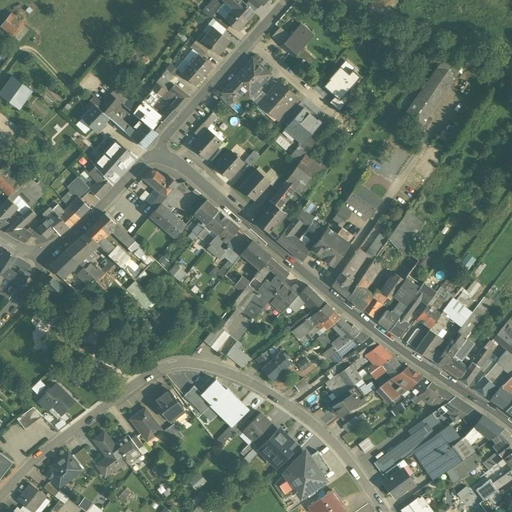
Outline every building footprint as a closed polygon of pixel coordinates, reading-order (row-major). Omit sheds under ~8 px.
[(241,0),(240,0),(223,0),(233,9),(234,8),(241,0)] [(241,0),(234,8),(247,20),(254,12),(241,0)] [(218,3),(207,15),(221,26),(226,21),(224,19),(217,12),(222,7),(218,3)] [(247,20),(234,8),(233,9),(224,19),(226,21),(238,31),(247,20)] [(11,15),(0,27),(13,38),(23,26),(11,15)] [(290,36),(281,45),(282,46),(302,64),(310,55),(302,48),(314,36),(301,24),(290,36)] [(280,27),(272,37),(282,46),(281,45),(290,36),(280,27)] [(230,41),(214,28),(208,36),(203,32),(198,39),(210,49),(218,55),(230,41)] [(210,49),(198,39),(193,44),(196,46),(205,54),(210,49)] [(205,54),(196,46),(193,51),(198,55),(201,58),(205,54)] [(201,58),(198,55),(190,65),(203,77),(212,67),(201,58)] [(459,65),(445,55),(437,67),(451,77),(459,65)] [(251,60),(226,88),(234,95),(242,86),(251,95),(252,95),(258,88),(270,74),(263,68),(261,69),(251,60)] [(179,72),(170,64),(166,69),(174,76),(175,76),(179,72)] [(203,77),(190,65),(181,74),(195,86),(203,77)] [(335,97),(340,101),(345,95),(361,77),(352,70),(349,74),(340,66),(328,79),(330,79),(323,87),(335,97)] [(451,77),(437,67),(403,117),(417,127),(451,77)] [(166,69),(162,75),(169,81),(174,76),(166,69)] [(169,81),(162,75),(155,84),(156,85),(152,90),(161,97),(167,88),(170,90),(174,85),(169,81)] [(13,77),(0,93),(0,95),(18,109),(32,91),(13,77)] [(267,96),(259,105),(277,121),(297,98),(289,91),(288,93),(278,84),(267,96)] [(183,92),(174,85),(170,90),(179,97),(183,92)] [(114,88),(101,104),(112,113),(112,112),(125,97),(114,88)] [(234,95),(226,88),(225,90),(225,91),(223,94),(233,102),(235,99),(233,97),(234,95)] [(258,88),(252,95),(251,95),(249,98),(254,102),(262,92),(258,88)] [(161,97),(152,90),(143,102),(148,107),(151,109),(161,97)] [(179,97),(171,106),(178,112),(190,98),(183,92),(179,97)] [(262,92),(254,102),(259,106),(259,105),(267,96),(262,92)] [(233,102),(223,94),(219,98),(229,107),(233,102)] [(329,104),(338,112),(349,99),(345,95),(340,101),(335,97),(329,104)] [(101,104),(93,97),(90,101),(110,119),(125,132),(129,127),(112,112),(112,113),(101,104)] [(137,107),(128,99),(124,105),(132,112),(137,107)] [(143,102),(134,114),(140,119),(148,107),(143,102)] [(171,106),(167,103),(163,108),(167,111),(173,117),(178,112),(171,106)] [(110,119),(94,105),(82,118),(95,130),(97,132),(104,125),(110,119)] [(225,112),(216,105),(211,111),(220,118),(225,112)] [(151,109),(148,107),(140,119),(158,134),(173,117),(167,111),(161,118),(151,109)] [(303,109),(296,117),(296,118),(284,132),(298,144),(301,141),(301,142),(308,135),(310,132),(311,132),(319,123),(303,109)] [(144,123),(131,137),(133,139),(143,149),(157,134),(144,123)] [(203,123),(194,134),(199,138),(206,131),(208,130),(209,128),(203,123)] [(97,132),(95,130),(91,135),(98,143),(103,139),(97,132)] [(206,131),(199,138),(192,146),(207,158),(222,142),(208,130),(206,131)] [(98,143),(91,135),(86,140),(93,148),(98,143)] [(308,135),(301,142),(301,141),(298,144),(308,152),(316,142),(308,135)] [(117,141),(104,154),(123,172),(136,159),(117,141)] [(230,151),(215,167),(229,179),(243,163),(230,151)] [(254,151),(244,161),(250,167),(260,156),(254,151)] [(123,172),(104,154),(93,166),(95,168),(101,173),(112,184),(123,172)] [(324,172),(304,156),(296,167),(317,183),(324,172)] [(317,183),(296,167),(286,180),(286,181),(295,187),(307,197),(317,183)] [(101,173),(95,168),(89,173),(95,179),(101,173)] [(1,169),(0,170),(0,187),(9,196),(20,186),(1,169)] [(256,169),(239,188),(254,201),(271,183),(256,169)] [(165,180),(155,171),(152,171),(142,179),(160,194),(165,198),(170,192),(177,183),(168,176),(165,180)] [(112,184),(101,173),(95,179),(98,183),(96,185),(104,193),(112,184)] [(281,176),(272,186),(277,191),(286,180),(281,176)] [(90,191),(77,177),(67,187),(78,198),(80,200),(90,191)] [(286,181),(270,202),(272,204),(272,203),(278,208),(281,205),(295,187),(286,181)] [(104,193),(96,185),(90,191),(98,199),(104,193)] [(380,202),(356,185),(346,200),(369,217),(380,202)] [(165,198),(161,204),(167,210),(177,198),(170,192),(165,198)] [(165,198),(160,194),(155,199),(150,206),(156,210),(161,204),(165,198)] [(201,194),(190,208),(196,213),(207,201),(207,200),(201,194)] [(150,195),(145,201),(150,206),(155,199),(150,195)] [(72,203),(65,196),(61,199),(68,207),(72,203)] [(80,200),(78,198),(72,203),(68,207),(69,208),(79,219),(89,209),(80,200)] [(302,208),(301,209),(307,214),(315,204),(309,199),(307,202),(302,208)] [(218,211),(207,201),(196,213),(195,215),(202,221),(206,225),(218,211)] [(10,206),(5,202),(0,207),(0,210),(6,216),(14,206),(15,205),(14,203),(13,204),(12,204),(10,206)] [(26,210),(17,203),(15,205),(14,206),(22,214),(26,210)] [(272,204),(257,223),(269,233),(285,213),(283,211),(278,208),(272,203),(272,204)] [(156,210),(150,217),(164,230),(175,216),(167,210),(161,204),(156,210)] [(57,205),(52,210),(59,217),(64,212),(57,205)] [(344,224),(353,212),(344,206),(335,217),(344,224)] [(29,208),(24,214),(20,218),(25,223),(35,215),(29,208)] [(52,210),(49,208),(42,214),(47,220),(55,230),(59,236),(69,228),(59,217),(52,210)] [(79,219),(69,208),(64,212),(59,217),(69,228),(79,219)] [(196,213),(190,208),(185,213),(192,219),(195,215),(196,213)] [(301,209),(295,217),(301,222),(303,224),(309,216),(301,209)] [(0,226),(8,217),(6,216),(0,210),(0,226)] [(218,211),(206,225),(218,235),(230,221),(218,211)] [(423,222),(408,211),(381,249),(379,252),(373,260),(380,264),(390,271),(404,250),(405,247),(423,222)] [(105,214),(85,233),(95,243),(98,240),(110,228),(115,224),(114,222),(113,222),(105,214)] [(175,216),(164,230),(174,239),(185,226),(175,216)] [(309,216),(303,224),(305,225),(308,227),(312,221),(313,219),(309,216)] [(301,222),(295,217),(285,229),(291,235),(301,222)] [(20,218),(4,232),(17,240),(26,231),(22,227),(25,223),(20,218)] [(55,230),(47,220),(37,229),(38,229),(42,234),(46,238),(55,230)] [(195,229),(192,232),(197,236),(204,228),(206,225),(202,221),(195,229)] [(230,221),(218,235),(223,239),(227,243),(239,229),(230,221)] [(324,231),(312,221),(308,227),(305,231),(303,233),(316,242),(324,231)] [(123,230),(115,224),(110,228),(117,235),(123,230)] [(204,228),(197,236),(202,240),(208,232),(204,228)] [(337,235),(327,228),(324,231),(316,242),(311,250),(334,266),(355,237),(342,228),(337,235)] [(38,229),(32,235),(36,239),(42,234),(38,229)] [(285,229),(277,240),(286,248),(294,237),(291,235),(285,229)] [(140,246),(123,230),(117,235),(135,252),(140,246)] [(26,231),(17,240),(24,243),(32,235),(26,231)] [(85,233),(65,251),(78,264),(78,263),(81,261),(98,246),(95,243),(85,233)] [(218,235),(212,242),(217,247),(222,241),(222,240),(223,239),(218,235)] [(310,250),(294,237),(286,248),(302,262),(310,250)] [(104,246),(98,240),(95,243),(98,246),(102,249),(104,246)] [(252,240),(240,254),(260,270),(270,257),(271,256),(252,240)] [(217,247),(212,242),(209,245),(210,245),(209,247),(213,251),(217,247)] [(381,249),(374,244),(367,255),(373,260),(379,252),(381,249)] [(104,246),(102,249),(108,255),(112,251),(106,245),(104,246)] [(128,259),(120,267),(134,281),(155,260),(140,246),(135,252),(128,259)] [(112,251),(108,255),(120,267),(128,259),(116,248),(112,251)] [(239,257),(228,248),(222,255),(233,265),(239,257)] [(365,253),(358,248),(352,258),(358,263),(365,253)] [(17,258),(6,251),(0,260),(0,275),(4,278),(9,270),(17,258)] [(65,251),(50,266),(62,279),(72,270),(78,264),(65,251)] [(289,273),(270,257),(260,270),(254,278),(260,282),(269,270),(276,275),(270,283),(277,288),(282,281),(289,273)] [(352,258),(341,273),(346,277),(350,271),(352,272),(358,263),(352,258)] [(373,260),(360,280),(366,284),(380,264),(373,260)] [(87,268),(81,261),(78,263),(83,268),(85,270),(87,268)] [(78,264),(72,270),(77,275),(83,268),(78,263),(78,264)] [(180,282),(188,273),(177,263),(169,271),(180,282)] [(87,268),(85,270),(94,280),(97,282),(104,275),(98,269),(96,271),(90,265),(87,268)] [(83,268),(77,275),(88,286),(94,280),(85,270),(83,268)] [(26,282),(9,270),(4,278),(21,289),(26,282)] [(346,277),(341,273),(332,286),(347,298),(353,289),(348,285),(351,280),(346,277)] [(395,274),(381,294),(382,294),(390,300),(393,295),(404,280),(395,274)] [(249,284),(241,277),(235,285),(243,292),(248,285),(249,284)] [(62,288),(52,278),(44,286),(54,295),(59,295),(62,292),(62,288)] [(411,284),(405,279),(404,280),(393,295),(401,301),(406,295),(404,294),(411,284)] [(82,291),(78,296),(90,307),(106,291),(97,282),(94,280),(88,286),(82,291)] [(270,283),(266,280),(257,292),(258,293),(242,314),(252,322),(267,302),(277,289),(276,289),(277,288),(270,283)] [(366,284),(360,280),(356,285),(363,290),(366,284)] [(147,310),(156,301),(137,281),(127,290),(147,310)] [(277,288),(276,289),(277,289),(267,302),(281,313),(298,296),(298,295),(294,292),(290,288),(282,281),(277,288)] [(480,286),(474,281),(467,291),(473,296),(480,286)] [(436,292),(423,283),(419,289),(414,295),(420,300),(427,305),(436,292)] [(82,291),(76,284),(74,286),(71,289),(78,296),(82,291)] [(411,284),(404,294),(406,295),(412,299),(419,289),(411,284)] [(257,292),(248,285),(243,292),(232,306),(237,310),(221,329),(229,336),(236,342),(252,322),(242,314),(258,293),(257,292)] [(363,290),(356,285),(353,289),(347,298),(362,310),(371,296),(363,290)] [(324,302),(308,286),(298,295),(298,296),(304,302),(313,311),(324,302)] [(452,299),(438,289),(436,292),(449,301),(452,299)] [(9,296),(0,290),(0,296),(6,300),(9,296)] [(381,294),(376,290),(371,296),(372,297),(377,301),(382,294),(381,294)] [(471,300),(462,293),(456,301),(465,309),(471,300)] [(406,295),(401,301),(407,305),(410,301),(412,299),(406,295)] [(420,300),(414,295),(412,299),(410,301),(416,305),(420,300)] [(298,296),(281,313),(287,320),(304,302),(298,296)] [(372,297),(363,310),(372,317),(381,304),(377,301),(372,297)] [(479,320),(492,303),(483,297),(471,313),(479,320)] [(449,301),(442,311),(449,316),(456,321),(465,309),(452,299),(449,301)] [(397,320),(389,330),(398,337),(408,324),(404,321),(416,305),(410,301),(397,320)] [(407,305),(401,301),(398,306),(403,311),(407,305)] [(326,303),(313,314),(320,322),(322,323),(334,311),(326,303)] [(440,314),(427,305),(416,319),(430,328),(440,314)] [(403,311),(398,306),(391,315),(397,320),(403,311)] [(334,311),(322,323),(324,326),(327,329),(331,325),(339,317),(334,311)] [(391,315),(385,311),(378,322),(389,330),(397,320),(391,315)] [(430,328),(429,330),(436,334),(449,316),(442,311),(430,328)] [(471,313),(457,332),(460,334),(466,338),(479,320),(471,313)] [(491,319),(486,315),(477,326),(482,330),(491,319)] [(351,327),(339,317),(331,325),(342,336),(344,334),(350,340),(360,332),(353,325),(351,327)] [(511,322),(508,320),(494,337),(511,352),(511,351),(511,322)] [(305,321),(300,325),(307,333),(310,330),(312,329),(307,323),(305,321)] [(322,323),(320,322),(314,327),(318,331),(324,326),(322,323)] [(300,325),(291,332),(298,340),(307,333),(300,325)] [(219,331),(215,327),(203,341),(217,352),(229,336),(221,329),(219,331)] [(416,330),(406,343),(415,349),(425,335),(418,329),(416,330)] [(436,334),(429,330),(425,335),(415,349),(434,363),(442,352),(436,347),(442,339),(436,334)] [(350,340),(349,341),(352,346),(354,348),(368,337),(361,332),(360,332),(350,340)] [(460,334),(454,343),(459,347),(464,341),(466,338),(460,334)] [(339,341),(337,341),(331,345),(332,346),(336,351),(343,346),(348,342),(344,337),(339,341)] [(371,339),(346,357),(350,363),(366,352),(376,344),(371,339)] [(442,352),(434,363),(443,368),(456,351),(459,347),(454,343),(451,340),(442,352)] [(487,342),(483,347),(489,352),(490,352),(493,348),(492,348),(494,345),(491,341),(489,340),(487,342)] [(348,342),(343,346),(347,351),(350,348),(352,346),(349,341),(348,342)] [(467,343),(464,341),(459,347),(456,351),(462,355),(470,345),(467,343)] [(251,359),(234,345),(226,355),(241,367),(251,359)] [(379,345),(365,355),(368,359),(372,362),(374,361),(387,352),(379,345)] [(332,346),(323,353),(327,359),(328,358),(336,351),(332,346)] [(343,346),(336,351),(340,357),(347,351),(343,346)] [(483,347),(475,357),(482,362),(489,352),(483,347)] [(507,350),(499,359),(491,369),(484,377),(483,376),(478,383),(473,389),(483,396),(493,385),(491,383),(499,373),(502,368),(510,374),(511,371),(511,354),(511,353),(507,350)] [(266,351),(255,360),(262,367),(264,366),(273,358),(266,351)] [(273,358),(264,366),(269,371),(267,373),(273,380),(291,363),(288,360),(289,359),(283,353),(282,354),(279,351),(273,358)] [(336,351),(328,358),(334,366),(337,363),(343,359),(340,357),(336,351)] [(456,351),(443,368),(459,380),(467,369),(458,363),(463,356),(462,355),(456,351)] [(387,352),(374,361),(380,365),(392,356),(387,352)] [(365,355),(354,362),(357,366),(358,368),(366,363),(365,361),(368,359),(365,355)] [(380,365),(374,370),(369,373),(374,379),(385,371),(392,378),(394,376),(404,369),(392,356),(380,365)] [(343,359),(337,363),(342,369),(350,363),(346,357),(343,359)] [(482,362),(475,357),(472,362),(479,367),(482,362)] [(472,362),(459,380),(467,385),(472,378),(480,368),(479,367),(472,362)] [(342,369),(337,363),(334,366),(332,367),(336,373),(342,369)] [(355,373),(350,366),(338,374),(343,382),(355,373)] [(404,369),(394,376),(404,387),(407,390),(409,388),(421,376),(407,367),(404,369)] [(355,373),(343,382),(348,389),(355,384),(360,381),(355,373)] [(338,374),(333,378),(343,393),(348,389),(343,382),(338,374)] [(421,376),(409,388),(413,393),(416,396),(417,396),(424,391),(431,383),(421,376)] [(511,376),(501,388),(508,393),(511,388),(511,376)] [(308,385),(303,378),(294,386),(299,392),(308,385)] [(470,388),(473,389),(478,383),(475,381),(472,378),(467,385),(470,388)] [(201,395),(211,405),(226,390),(215,380),(201,395)] [(38,393),(46,386),(42,382),(34,389),(38,393)] [(371,382),(366,386),(364,384),(360,387),(368,396),(377,390),(371,382)] [(431,383),(424,391),(417,396),(432,406),(447,393),(431,383)] [(55,384),(38,402),(48,411),(53,405),(62,414),(74,402),(55,384)] [(355,384),(348,389),(352,393),(355,396),(360,391),(355,384)] [(388,385),(381,390),(392,401),(399,396),(395,392),(388,385)] [(211,405),(201,395),(194,387),(184,396),(203,414),(211,406),(210,406),(211,405)] [(399,389),(395,392),(399,396),(407,391),(407,390),(404,387),(400,390),(399,389)] [(511,395),(508,393),(501,388),(490,400),(506,411),(511,403),(511,395)] [(211,405),(210,406),(211,406),(231,426),(232,427),(248,410),(248,409),(227,389),(228,389),(227,389),(211,405)] [(343,393),(336,398),(339,403),(352,393),(348,389),(343,393)] [(183,410),(168,390),(154,401),(171,423),(176,419),(174,416),(183,410)] [(360,391),(355,396),(360,402),(366,398),(360,391)] [(339,403),(332,408),(340,417),(360,402),(355,396),(352,393),(339,403)] [(447,393),(432,406),(437,410),(443,406),(454,397),(447,393)] [(408,397),(401,403),(405,409),(413,403),(411,400),(408,397)] [(454,397),(443,406),(448,411),(452,415),(466,405),(454,397)] [(405,409),(401,403),(391,412),(395,417),(405,409)] [(62,414),(53,405),(48,411),(57,419),(61,415),(62,414)] [(466,405),(452,415),(450,417),(454,422),(472,409),(466,405)] [(437,410),(432,414),(437,419),(448,411),(443,406),(437,410)] [(32,408),(16,419),(25,430),(42,417),(32,408)] [(161,430),(145,409),(131,419),(147,441),(161,430)] [(248,410),(232,427),(236,431),(252,414),(248,410)] [(260,413),(243,430),(254,440),(271,423),(260,413)] [(432,414),(419,423),(424,427),(427,431),(439,422),(437,419),(432,414)] [(358,416),(345,426),(350,433),(363,423),(358,416)] [(502,431),(483,416),(474,427),(480,431),(491,440),(491,439),(502,431)] [(419,423),(407,431),(412,436),(424,427),(419,423)] [(173,424),(167,429),(176,441),(177,441),(183,436),(173,424)] [(412,436),(374,464),(382,475),(397,465),(413,453),(413,452),(433,437),(427,431),(424,427),(412,436)] [(474,427),(464,438),(468,443),(471,441),(480,431),(474,427)] [(167,429),(162,433),(171,444),(176,441),(167,429)] [(502,431),(491,439),(496,444),(493,447),(497,452),(503,459),(504,458),(511,451),(511,438),(503,430),(502,431)] [(260,450),(259,451),(260,452),(266,457),(267,455),(271,458),(270,459),(277,466),(289,453),(285,449),(292,442),(291,442),(287,438),(287,439),(279,431),(260,450)] [(107,458),(96,466),(105,477),(126,461),(114,445),(104,432),(94,440),(107,458)] [(433,437),(413,452),(413,453),(433,481),(452,468),(442,454),(448,449),(437,434),(433,437)] [(127,436),(114,445),(126,461),(129,466),(143,455),(138,449),(131,439),(128,436),(127,436)] [(143,446),(135,436),(131,439),(138,449),(143,446)] [(367,438),(358,445),(365,454),(373,447),(367,438)] [(464,438),(463,438),(452,446),(462,460),(474,452),(468,443),(464,438)] [(301,448),(293,440),(291,442),(292,442),(285,449),(289,453),(292,457),(301,448)] [(251,442),(242,451),(246,455),(255,446),(251,442)] [(246,455),(244,458),(249,463),(260,452),(259,451),(260,450),(256,446),(255,446),(246,455)] [(448,449),(442,454),(452,468),(462,460),(452,446),(448,449)] [(92,460),(83,449),(79,453),(87,464),(92,460)] [(306,459),(302,455),(296,461),(297,462),(293,465),(284,474),(285,475),(274,486),(285,501),(297,492),(301,498),(311,491),(310,490),(314,487),(315,488),(325,481),(323,477),(331,471),(317,452),(306,459)] [(462,460),(452,468),(460,479),(468,473),(466,471),(476,464),(478,466),(479,465),(478,463),(480,461),(474,452),(462,460)] [(497,452),(483,464),(489,471),(497,464),(503,459),(497,452)] [(0,478),(12,463),(0,453),(0,478)] [(60,461),(57,463),(51,467),(54,471),(53,471),(50,471),(47,473),(47,476),(49,478),(52,479),(55,484),(62,479),(65,483),(81,471),(68,453),(64,457),(63,456),(59,459),(59,460),(60,461)] [(87,464),(79,453),(74,456),(82,467),(87,464)] [(503,459),(497,464),(500,468),(507,462),(504,458),(503,459)] [(497,464),(491,469),(494,473),(500,468),(497,464)] [(397,465),(382,475),(386,480),(400,470),(397,465)] [(386,480),(383,483),(390,491),(391,491),(395,497),(402,493),(407,491),(414,485),(409,477),(407,478),(400,470),(386,480)] [(511,470),(501,478),(505,483),(511,477),(511,470)] [(190,482),(198,491),(209,482),(201,473),(190,482)] [(492,484),(492,485),(496,490),(498,489),(505,483),(501,478),(492,484)] [(490,480),(476,491),(484,501),(488,498),(483,491),(492,485),(492,484),(490,480)] [(58,492),(47,483),(44,488),(55,497),(58,492)] [(33,511),(46,497),(30,485),(18,500),(24,505),(32,511),(33,511)] [(492,485),(483,491),(488,498),(497,491),(496,490),(492,485)] [(466,487),(456,495),(461,500),(470,492),(466,487)] [(332,491),(308,507),(311,511),(345,511),(346,511),(332,491)] [(60,500),(52,510),(55,511),(57,511),(64,504),(60,500)] [(423,510),(416,500),(402,510),(402,511),(431,511),(428,507),(423,510)]
